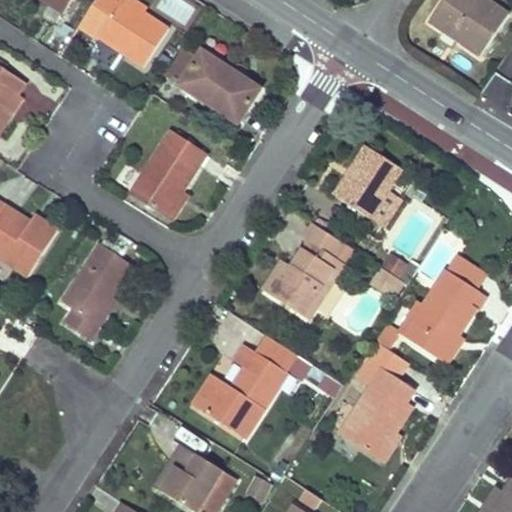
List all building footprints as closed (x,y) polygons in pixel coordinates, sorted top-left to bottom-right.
[(35,0),(66,20),(78,0),(35,0)] [(102,0),(98,7),(114,19),(101,39),(149,73),(175,33),(150,16),(128,2),(129,0),(102,0)] [(150,16),(153,11),(136,0),(129,0),(128,2),(150,16)] [(511,13),(492,0),(444,0),(431,20),(444,29),(446,26),(462,36),(460,40),(481,54),(511,13)] [(462,36),(446,26),(444,29),(460,40),(462,36)] [(183,86),(199,61),(186,52),(169,78),(183,86)] [(232,74),(203,55),(199,61),(183,86),(181,89),(240,129),(259,101),(228,79),(232,74)] [(23,84),(0,69),(0,123),(6,114),(2,111),(13,95),(16,97),(23,84)] [(232,74),(228,79),(259,101),(264,95),(232,74)] [(0,135),(21,100),(16,97),(13,95),(2,111),(6,114),(0,123),(0,135)] [(174,133),(164,148),(132,199),(170,222),(186,196),(211,157),(174,133)] [(402,169),(367,145),(335,194),(371,218),(388,191),(402,169)] [(388,191),(371,218),(383,226),(401,198),(388,191)] [(193,201),(186,196),(170,222),(176,226),(193,201)] [(31,222),(5,204),(0,211),(0,257),(28,277),(59,229),(44,219),(36,232),(28,226),(31,222)] [(44,219),(36,214),(31,222),(28,226),(36,232),(44,219)] [(345,245),(312,223),(303,237),(309,241),(292,266),(273,296),(308,320),(344,264),(336,258),(345,245)] [(108,233),(98,250),(119,263),(129,246),(108,233)] [(119,263),(98,250),(61,307),(70,313),(61,328),(89,346),(98,332),(94,330),(111,304),(132,271),(119,263)] [(401,280),(409,267),(392,256),(384,270),(399,279),(401,280)] [(448,272),(479,291),(488,275),(458,257),(448,272)] [(292,266),(281,259),(262,289),(273,296),(292,266)] [(384,270),(383,269),(374,284),(389,294),(399,279),(384,270)] [(479,291),(448,272),(426,308),(408,337),(443,360),(460,335),(477,308),(480,310),(488,296),(479,291)] [(401,280),(399,279),(389,294),(395,298),(405,283),(401,280)] [(114,307),(111,304),(94,330),(98,332),(114,307)] [(426,308),(420,304),(402,333),(408,337),(426,308)] [(402,333),(391,324),(379,342),(391,350),(402,333)] [(268,335),(256,352),(289,373),(300,356),(268,335)] [(465,338),(460,335),(443,360),(448,364),(465,338)] [(391,350),(379,342),(354,379),(365,387),(391,350)] [(256,352),(248,347),(238,361),(247,368),(234,388),(219,379),(199,409),(246,440),(289,373),(256,352)] [(412,363),(391,350),(365,387),(370,390),(382,372),(399,383),(412,363)] [(399,383),(382,372),(370,390),(340,436),(375,459),(393,432),(409,409),(404,404),(412,392),(399,383)] [(219,379),(211,374),(192,404),(199,409),(219,379)] [(398,436),(393,432),(375,459),(380,463),(398,436)] [(154,486),(162,490),(177,466),(188,473),(200,456),(182,444),(154,486)] [(217,511),(238,480),(200,456),(188,473),(177,466),(162,490),(196,511),(217,511)] [(274,483),(260,476),(250,494),(265,501),(274,483)] [(511,511),(511,483),(504,497),(494,511),(511,511)] [(494,511),(504,497),(498,493),(485,511),(494,511)] [(127,511),(130,508),(123,503),(117,511),(127,511)]
